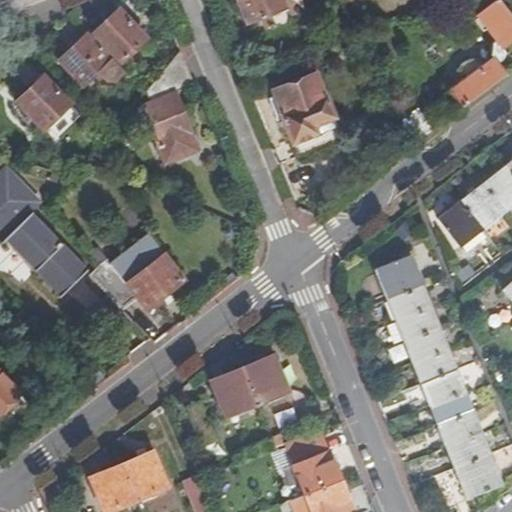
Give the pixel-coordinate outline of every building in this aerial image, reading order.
[(237,0),(249,27),(288,10),(284,0),(237,0)] [(124,12),(99,36),(125,64),(151,40),(124,12)] [(116,85),(126,73),(90,35),(62,63),(88,89),(99,78),(106,85),(116,85)] [(185,54),(161,81),(169,100),(146,110),(170,165),(203,152),(180,97),(199,89),(185,54)] [(451,92),(463,108),(507,75),(496,59),(486,66),(483,63),(479,60),(473,60),(468,60),(464,62),(460,66),(458,71),(457,76),(458,81),(460,86),(451,92)] [(318,74),(275,91),(278,98),(271,101),(277,118),(283,116),(299,158),(344,140),(328,97),(326,98),(318,74)] [(48,132),(73,108),(47,82),(21,106),(48,132)] [(412,147),(434,130),(418,109),(396,126),(412,147)] [(511,207),(511,163),(439,221),(459,248),(511,207)] [(0,180),(0,190),(15,176),(9,171),(0,180)] [(0,190),(0,244),(4,248),(8,244),(39,275),(64,300),(92,275),(67,249),(30,211),(40,202),(15,176),(0,190)] [(152,314),(189,286),(162,251),(150,260),(157,269),(131,287),(152,314)] [(375,270),(465,501),(501,487),(410,257),(375,270)] [(511,283),(502,291),(511,302),(511,283)] [(276,360),(246,372),(261,407),(290,395),(276,360)] [(0,367),(0,413),(23,393),(0,367)] [(229,420),(261,407),(246,372),(215,385),(229,420)] [(56,405),(66,419),(92,399),(80,385),(56,405)] [(201,434),(213,428),(205,407),(192,412),(201,434)] [(301,413),(275,423),(280,435),(306,425),(301,413)] [(303,485),(308,497),(342,483),(323,434),(288,448),(296,470),(288,473),(295,489),(303,485)] [(511,453),(508,445),(490,453),(500,474),(511,468),(511,453)] [(127,472),(140,505),(171,492),(158,459),(127,472)] [(121,511),(140,505),(127,472),(96,484),(106,511),(121,511)] [(199,511),(216,511),(205,483),(202,476),(188,483),(199,511)] [(342,483),(308,497),(312,508),(302,511),(347,511),(345,503),(350,501),(342,483)]
